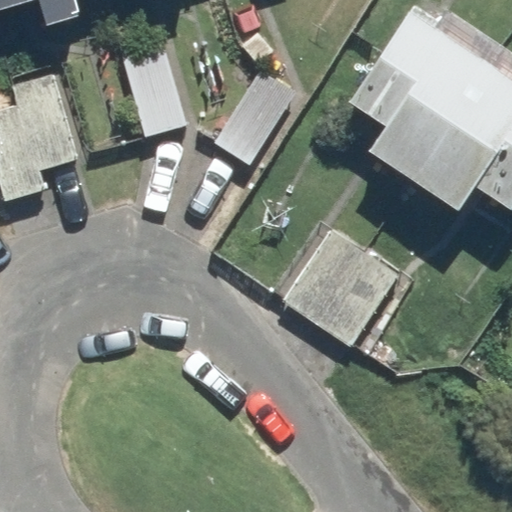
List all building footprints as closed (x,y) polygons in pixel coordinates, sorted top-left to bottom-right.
[(0,0),(0,8),(28,0),(38,0),(46,26),(78,16),(73,0),(0,0)] [(511,202),(511,89),(405,18),(344,110),(378,133),(362,157),(451,216),(467,192),(503,216),(511,202)] [(161,47),(122,58),(146,143),(185,132),(161,47)] [(265,73),(215,147),(243,166),(293,92),(265,73)] [(19,108),(0,112),(0,186),(5,204),(43,193),(37,174),(75,163),(52,79),(14,90),(19,108)] [(282,304),(347,347),(395,276),(330,233),(282,304)]
